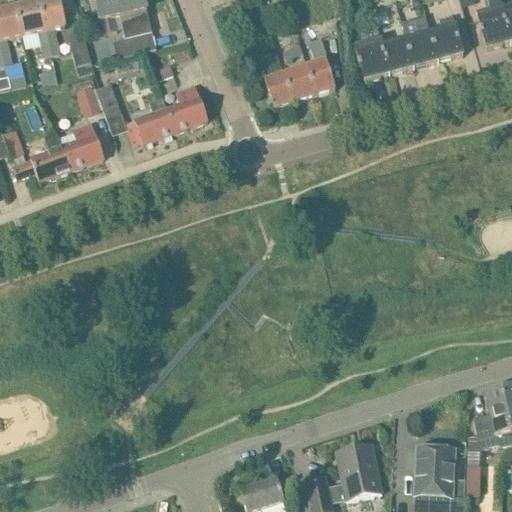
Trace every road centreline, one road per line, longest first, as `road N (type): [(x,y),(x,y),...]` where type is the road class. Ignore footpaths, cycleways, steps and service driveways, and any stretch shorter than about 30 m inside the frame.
road 1 (residential): [(188,471),(511,369)]
road 2 (residential): [(0,257),(253,162)]
road 3 (residential): [(253,162),(511,86)]
road 4 (residential): [(253,162),(188,0)]
road 5 (residential): [(64,511),(188,471)]
